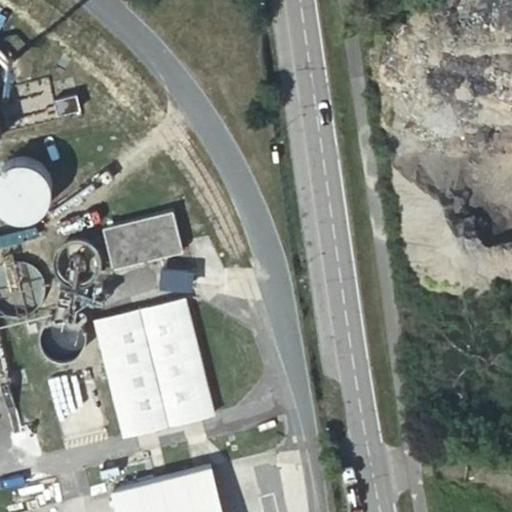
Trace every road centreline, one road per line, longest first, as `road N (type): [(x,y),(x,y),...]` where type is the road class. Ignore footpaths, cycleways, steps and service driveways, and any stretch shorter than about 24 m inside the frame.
road 1 (unclassified): [(96,0),(171,71),(219,137),(272,261),(293,336),(319,511)]
road 2 (unclassified): [(378,511),(301,0)]
